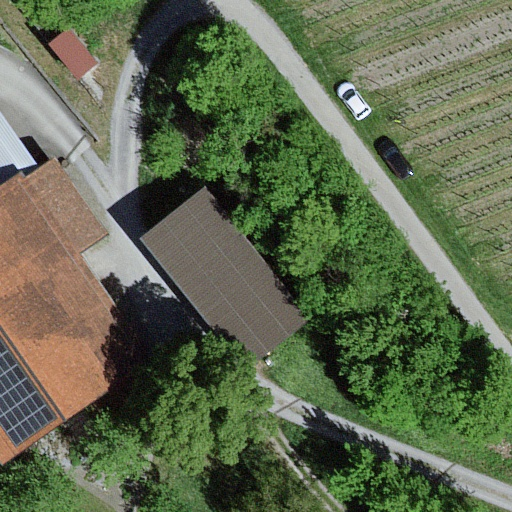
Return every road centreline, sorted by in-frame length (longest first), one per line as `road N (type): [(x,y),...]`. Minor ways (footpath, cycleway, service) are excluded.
road 1 (track): [(119,246),(173,339),(232,391),(511,503)]
road 2 (track): [(227,0),(511,367)]
road 3 (track): [(184,0),(155,30),(133,71),(123,119),(119,246)]
road 4 (track): [(119,246),(33,108),(0,78)]
